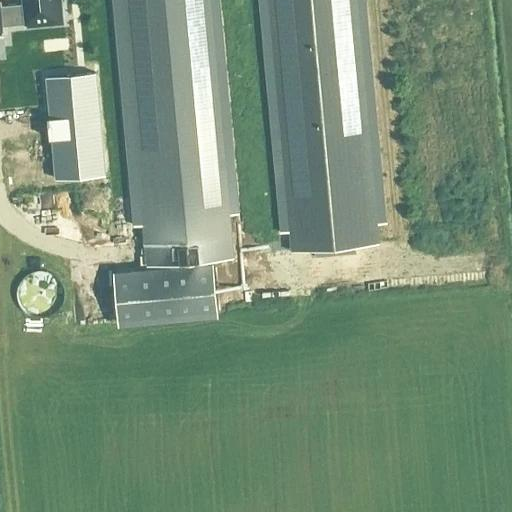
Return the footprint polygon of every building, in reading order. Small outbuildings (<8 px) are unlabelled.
[(22,0),(23,1),(0,2),(0,32),(2,32),(1,23),(40,20),(39,9),(61,7),(60,0),(22,0)] [(122,0),(147,265),(236,256),(212,0),(122,0)] [(270,0),(292,242),(293,249),(293,250),(378,241),(356,0),(270,0)] [(105,174),(96,72),(46,77),(55,179),(105,174)] [(213,261),(114,271),(119,326),(218,316),(213,261)]
